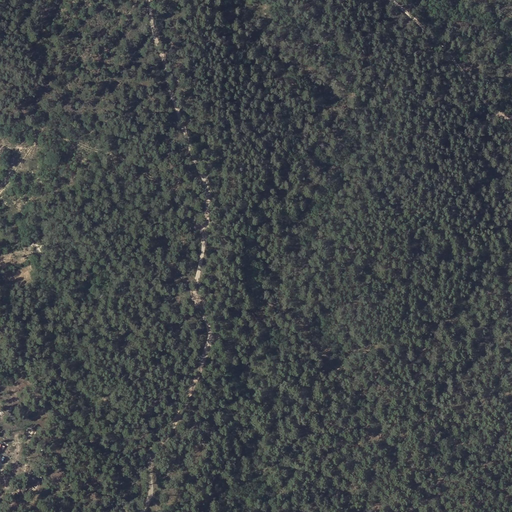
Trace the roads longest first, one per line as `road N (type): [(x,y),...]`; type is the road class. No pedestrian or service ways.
road 1 (track): [(142,511),(160,444),(192,395),(209,329),(199,263),(207,185),(150,25),(149,0)]
road 2 (track): [(384,0),(449,54),(488,109),(511,121)]
